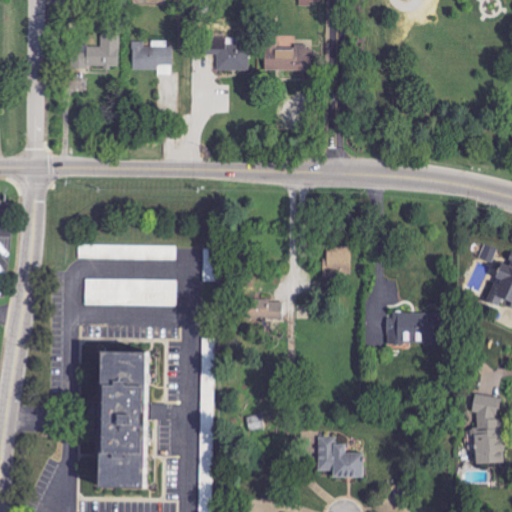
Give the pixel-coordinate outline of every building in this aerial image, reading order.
[(121,35),(101,35),(101,46),(76,45),(76,66),(120,68),(121,35)] [(218,55),(218,71),(250,72),(250,46),(235,46),(235,38),(204,38),(204,54),(218,55)] [(133,42),(134,70),(159,70),(159,65),(174,65),(174,47),(167,47),(167,44),(146,44),(146,41),(133,42)] [(311,46),(295,45),(295,50),(275,50),(274,70),(310,71),(311,46)] [(81,244),(81,258),(178,260),(178,246),(81,244)] [(493,262),(497,248),(485,245),(481,259),(493,262)] [(350,247),(327,246),(327,271),(350,272),(350,247)] [(205,281),(222,282),(222,248),(205,248),(205,281)] [(511,309),(511,261),(510,268),(499,264),(494,278),(500,280),(492,304),(500,307),(502,300),(511,303),(511,304),(510,309),(511,309)] [(180,280),(87,279),(87,305),(119,305),(120,284),(135,284),(135,299),(129,299),(129,306),(179,306),(180,280)] [(247,300),(247,318),(284,319),(285,301),(247,300)] [(436,314),(393,312),(393,326),(388,326),(387,343),(434,345),(436,314)] [(199,511),(213,511),(217,338),(203,338),(199,511)] [(90,488),(149,489),(149,420),(167,420),(167,405),(151,404),(151,353),(90,352),(90,488)] [(474,465),(503,464),(501,418),(500,418),(500,396),(473,396),(474,413),(477,412),(477,428),(472,429),(474,465)] [(247,417),(250,432),(265,428),(262,414),(247,417)] [(362,478),(363,453),(346,453),(346,437),(319,437),(319,471),(332,471),(332,478),(362,478)]
